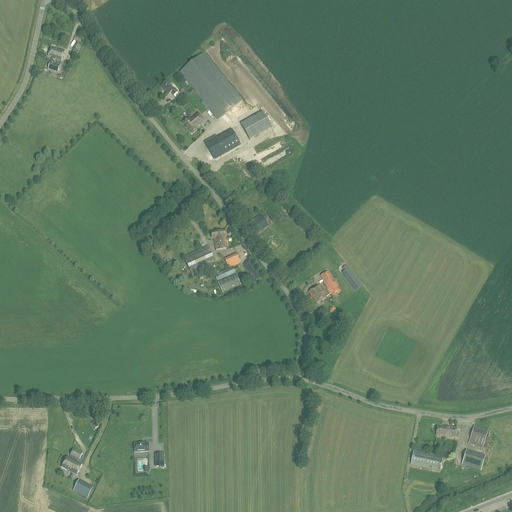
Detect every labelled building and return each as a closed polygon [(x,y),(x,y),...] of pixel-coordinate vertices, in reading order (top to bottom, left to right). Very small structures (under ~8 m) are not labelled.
[(73,50),(72,53),(76,55),(78,52),(82,45),(77,43),(73,50)] [(56,59),(61,61),(65,50),(56,48),(51,47),(48,56),(52,57),(48,69),(58,72),(60,66),(54,64),(56,59)] [(179,72),(218,120),(242,100),(203,52),(179,72)] [(167,81),(161,87),(168,95),(171,93),(173,96),(176,99),(179,96),(180,96),(180,94),(179,93),(178,92),(175,89),(174,90),(167,81)] [(241,124),(250,139),(272,126),(263,111),(241,124)] [(183,123),(192,133),(197,129),(196,127),(199,124),(199,123),(201,122),(202,122),(204,121),(198,113),(190,120),(189,118),(183,123)] [(214,160),(243,145),(235,129),(233,130),(232,128),(231,127),(205,140),(214,160)] [(214,239),(216,251),(227,249),(225,237),(226,237),(225,230),(211,232),(212,239),(214,239)] [(193,277),(210,269),(208,265),(215,262),(208,247),(184,259),(193,277)] [(229,268),(242,264),(238,253),(226,258),(229,268)] [(262,276),(250,260),(243,265),(255,281),(262,276)] [(344,267),(342,269),(344,272),(342,273),(356,291),(363,286),(347,265),(344,267)] [(214,276),(217,282),(236,273),(233,267),(214,276)] [(332,296),(340,291),(338,287),(338,286),(336,282),(335,282),(329,272),(320,277),(324,283),(332,296)] [(241,285),(236,274),(218,283),(223,294),(241,285)] [(326,298),(323,293),(324,292),(320,286),(309,292),(312,298),(313,297),(317,304),(326,298)] [(457,428),(445,427),(437,426),(436,435),(443,436),(443,437),(456,438),(457,428)] [(488,430),(474,426),(468,443),(483,448),(488,430)] [(140,452),(149,452),(149,443),(143,443),(141,443),(135,443),(135,451),(135,452),(140,452)] [(77,475),(82,464),(78,462),(78,460),(79,460),(82,454),(73,449),(70,456),(71,456),(70,458),(67,456),(61,467),(77,475)] [(481,469),(485,453),(466,449),(462,465),(481,469)] [(414,450),(411,465),(441,471),(444,456),(414,450)] [(77,493),(82,483),(78,481),(73,491),(77,493)]
